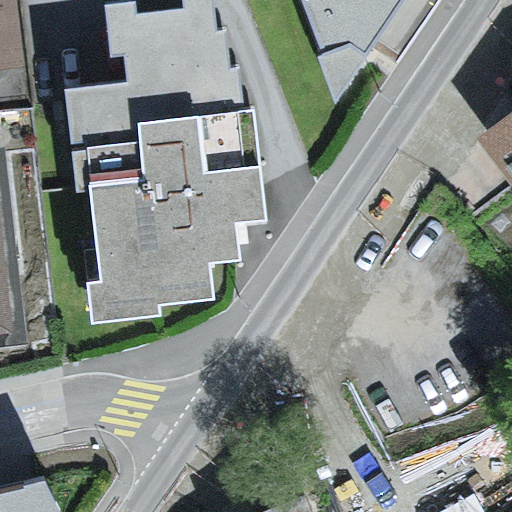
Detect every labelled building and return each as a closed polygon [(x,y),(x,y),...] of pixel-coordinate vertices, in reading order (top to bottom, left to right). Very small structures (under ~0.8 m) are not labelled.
[(0,0),(0,58),(18,57),(12,0),(0,0)] [(214,29),(211,0),(105,12),(113,84),(63,89),(89,325),(155,317),(160,298),(210,292),(205,254),(234,250),(230,220),(269,216),(256,106),(247,107),(241,60),(232,61),(228,27),(214,29)] [(296,0),(317,54),(312,55),(331,105),(395,0),(296,0)] [(511,106),(469,135),(511,199),(511,106)] [(0,219),(0,323),(11,322),(0,219)] [(48,511),(37,461),(0,469),(0,511),(48,511)] [(313,511),(298,472),(211,504),(213,511),(313,511)]
